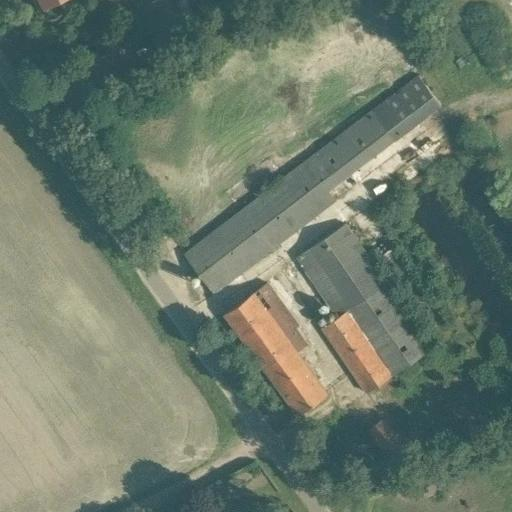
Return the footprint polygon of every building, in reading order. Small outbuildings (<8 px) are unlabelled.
[(35,0),(40,7),(39,7),(40,9),(42,8),(57,0),(35,0)] [(148,0),(127,0),(134,12),(150,3),(148,0)] [(142,21),(155,44),(191,24),(186,15),(182,7),(178,1),(142,21)] [(329,189),(439,106),(416,76),(184,253),(214,292),(337,199),(329,189)] [(346,223),(297,258),(334,312),(335,312),(337,316),(322,327),(367,392),(432,348),(346,223)] [(241,301),(225,313),(298,413),(315,401),(327,392),(308,364),(297,351),(308,343),(296,327),(299,325),(267,282),(241,301)] [(370,429),(390,459),(405,448),(385,419),(370,429)]
